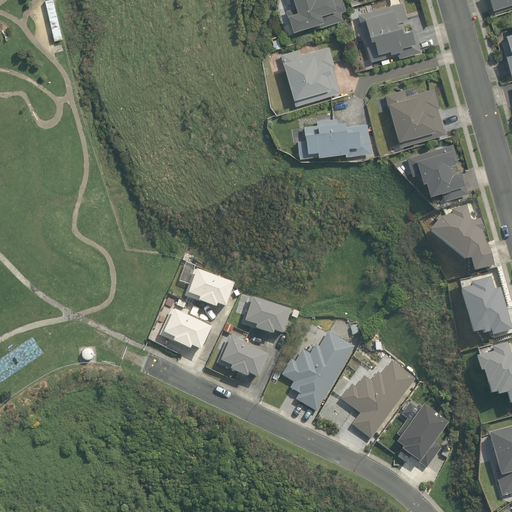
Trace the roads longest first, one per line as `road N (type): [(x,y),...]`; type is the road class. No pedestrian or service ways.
road 1 (residential): [(145,362),(394,476),(436,511)]
road 2 (residential): [(460,0),(511,177)]
